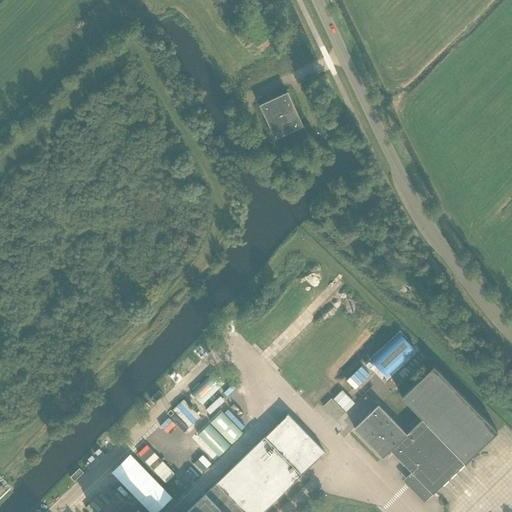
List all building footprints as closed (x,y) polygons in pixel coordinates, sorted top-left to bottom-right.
[(276,138),(303,125),(288,92),(260,105),(276,138)] [(383,457),(390,450),(433,494),(497,431),(434,366),(402,397),(422,419),(407,434),(379,405),(354,428),(383,457)] [(213,372),(191,394),(202,405),(203,405),(225,383),(213,372)] [(337,420),(345,412),(332,398),(323,406),(337,420)] [(262,511),(325,452),(288,414),(188,511),(138,511),(128,500),(115,511),(262,511)] [(138,507),(142,499),(134,495),(130,502),(138,507)]
